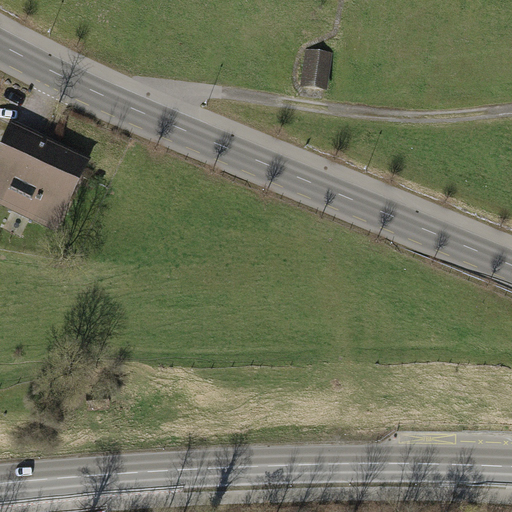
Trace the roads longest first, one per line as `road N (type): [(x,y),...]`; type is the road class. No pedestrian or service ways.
road 1 (tertiary): [(0,44),(147,114),(511,264)]
road 2 (primary): [(0,483),(223,467),(511,466)]
road 3 (track): [(147,114),(188,91),(385,114),(511,112)]
